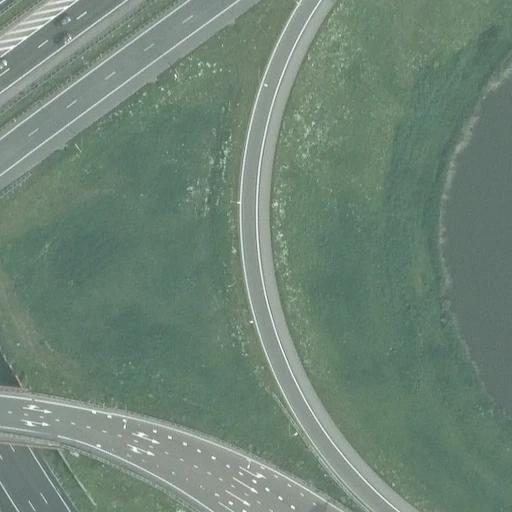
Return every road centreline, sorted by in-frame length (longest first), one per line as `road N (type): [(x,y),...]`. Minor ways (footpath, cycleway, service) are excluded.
road 1 (motorway): [(383,511),(331,458),(295,401),(265,329),(250,258),(249,184),(264,98),(311,0)]
road 2 (motorway): [(0,414),(121,436),(272,511)]
road 3 (motorway): [(0,157),(215,0)]
road 4 (motorway): [(0,75),(102,0)]
